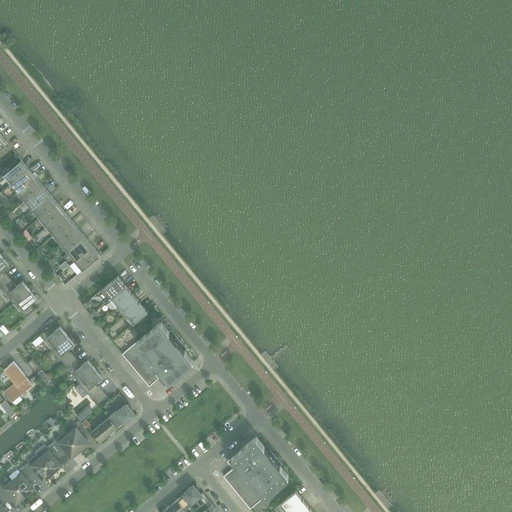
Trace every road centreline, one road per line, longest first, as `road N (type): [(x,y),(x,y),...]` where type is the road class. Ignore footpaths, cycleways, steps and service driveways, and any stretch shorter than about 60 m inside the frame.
road 1 (residential): [(125,254),(0,97)]
road 2 (residential): [(32,511),(149,410)]
road 3 (residential): [(149,410),(63,302)]
road 4 (residential): [(339,511),(257,412)]
road 5 (residential): [(214,357),(134,267)]
